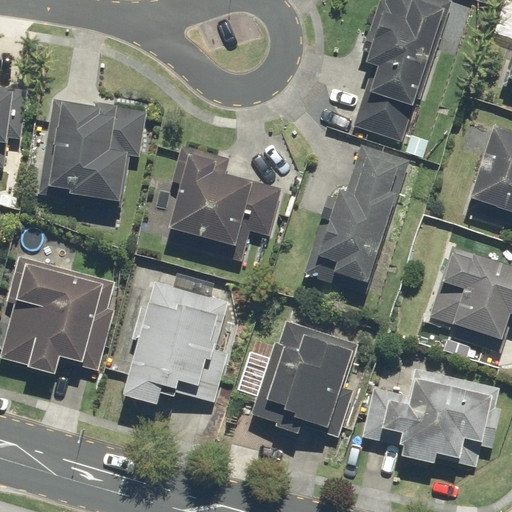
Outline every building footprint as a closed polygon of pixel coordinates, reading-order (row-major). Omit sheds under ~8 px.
[(408,142),(454,0),(453,0),(387,0),(385,0),(382,0),(366,49),(373,51),(370,62),(377,65),(357,126),(408,142)] [(0,165),(7,167),(10,141),(24,143),(32,92),(0,87),(0,165)] [(151,111),(56,97),(42,195),(125,206),(132,154),(144,156),(151,111)] [(511,128),(499,124),(469,214),(511,227),(511,128)] [(188,185),(172,240),(245,260),(253,230),(271,235),(284,187),(228,172),(233,157),(185,144),(174,181),(188,185)] [(369,293),(411,160),(363,146),(350,190),(344,188),(341,199),(331,195),(306,273),(369,293)] [(440,242),(411,242),(411,273),(439,273),(440,242)] [(511,263),(454,245),(431,316),(507,340),(511,324),(511,263)] [(116,281),(21,255),(9,302),(16,304),(1,358),(60,374),(64,360),(99,370),(116,310),(109,308),(116,281)] [(218,349),(230,299),(158,281),(151,307),(144,305),(135,338),(143,340),(130,394),(163,402),(166,389),(219,402),(231,352),(218,349)] [(347,387),(361,342),(289,320),(282,344),(277,342),(256,410),(341,437),(356,390),(347,387)] [(502,387),(418,368),(412,395),(374,387),(363,437),(406,446),(404,455),(439,463),(440,459),(480,468),(485,445),(497,448),(506,408),(498,407),(502,387)]
